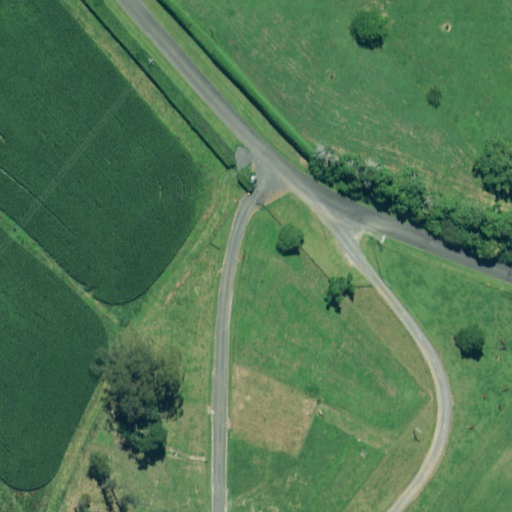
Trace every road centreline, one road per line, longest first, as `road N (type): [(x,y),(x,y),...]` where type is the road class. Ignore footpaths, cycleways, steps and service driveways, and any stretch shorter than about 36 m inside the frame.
road 1 (unclassified): [(352,209),(347,232),(362,264),(417,332),(443,387),(438,448),(394,511)]
road 2 (unclassified): [(131,0),(261,150),(352,209)]
road 3 (unclassified): [(352,209),(511,272)]
